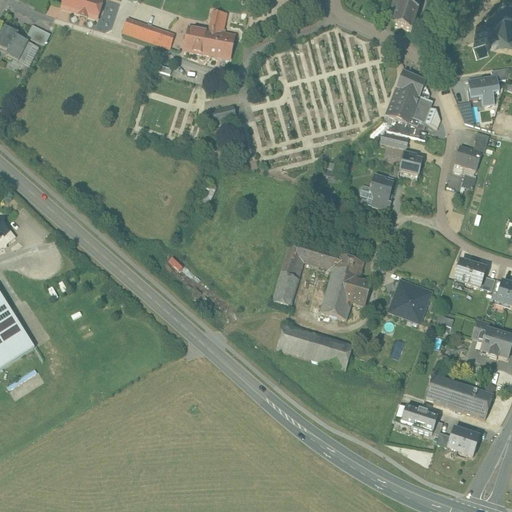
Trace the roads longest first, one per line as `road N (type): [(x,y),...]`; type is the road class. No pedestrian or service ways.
road 1 (primary): [(454,511),(383,482),(307,433),(0,165)]
road 2 (residential): [(339,13),(264,45),(232,77),(35,18),(10,0)]
road 3 (residential): [(511,263),(455,239),(443,224),(450,132),(415,57),(339,13)]
